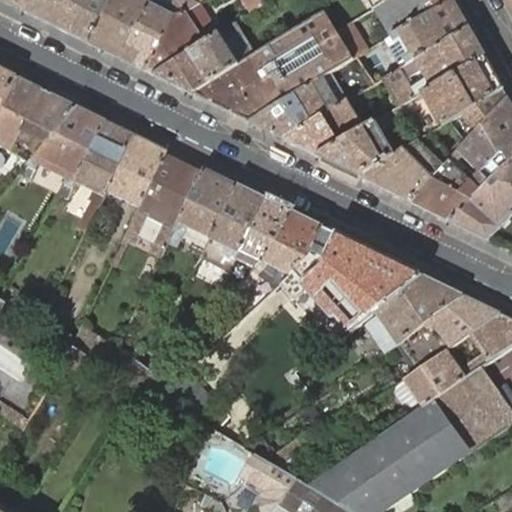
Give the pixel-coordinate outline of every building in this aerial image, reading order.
[(0,0),(26,14),(33,0),(0,0)] [(33,0),(26,14),(89,44),(112,0),(33,0)] [(112,0),(89,44),(121,60),(151,4),(152,0),(112,0)] [(121,60),(147,73),(176,18),(185,14),(199,5),(207,0),(177,0),(170,14),(151,4),(121,60)] [(170,14),(177,0),(152,0),(151,4),(170,14)] [(267,6),(263,0),(247,0),(256,13),(267,6)] [(331,4),(328,0),(316,0),(322,9),(331,4)] [(393,0),(369,0),(368,1),(375,11),(381,8),(388,3),(393,0)] [(454,3),(452,0),(393,0),(388,3),(381,8),(397,36),(454,3)] [(470,30),(454,3),(397,36),(392,39),(396,44),(402,40),(412,57),(406,60),(409,66),(415,62),(470,30)] [(194,27),(208,19),(199,5),(185,14),(194,27)] [(147,73),(155,77),(205,45),(219,36),(208,19),(194,27),(185,14),(176,18),(147,73)] [(328,20),(325,15),(257,56),(240,67),(198,94),(196,97),(251,124),(324,79),(354,61),(337,33),(328,20)] [(328,20),(337,33),(344,29),(336,16),(328,20)] [(155,77),(196,97),(198,94),(240,67),(225,44),(242,33),(237,25),(220,35),(219,36),(205,45),(155,77)] [(354,61),(358,59),(369,53),(352,25),(344,29),(337,33),(354,61)] [(404,69),(384,81),(400,109),(403,108),(424,95),(433,90),(486,58),(470,30),(415,62),(409,66),(404,69)] [(225,44),(240,67),(257,56),(242,33),(225,44)] [(388,41),(404,69),(409,66),(406,60),(412,57),(402,40),(396,44),(392,39),(388,41)] [(424,95),(403,108),(408,117),(422,141),(427,139),(432,136),(443,129),(450,124),(505,92),(486,58),(433,90),(424,95)] [(0,114),(19,79),(0,69),(0,114)] [(81,109),(19,79),(0,114),(0,144),(11,152),(14,153),(25,133),(49,145),(81,109)] [(251,124),(285,141),(342,106),(339,103),(347,98),(335,79),(327,84),(324,79),(251,124)] [(509,99),(505,92),(450,124),(456,133),(461,140),(466,145),(471,140),(463,130),(470,124),(478,132),(509,99)] [(285,141),(320,158),(366,130),(353,109),(362,103),(358,97),(349,102),(342,106),(285,141)] [(511,161),(511,103),(509,99),(478,132),(471,140),(466,145),(455,157),(460,162),(464,158),(480,173),(476,178),(486,188),(511,161)] [(366,130),(320,158),(362,178),(396,157),(382,133),(408,117),(403,108),(400,109),(377,124),(366,130)] [(108,122),(81,109),(49,145),(31,165),(29,167),(38,171),(44,161),(72,174),(66,186),(60,196),(68,201),(75,190),(76,188),(78,184),(81,180),(108,122)] [(136,136),(108,122),(81,180),(98,188),(95,193),(91,201),(94,202),(80,230),(87,234),(109,193),(136,136)] [(31,165),(49,145),(25,133),(14,153),(31,165)] [(169,152),(136,136),(109,193),(141,208),(169,152)] [(448,152),(432,136),(427,139),(431,142),(424,148),(439,162),(445,156),(448,152)] [(396,157),(362,178),(412,203),(451,161),(455,157),(466,145),(461,140),(448,152),(445,156),(439,162),(424,148),(431,142),(427,139),(422,141),(406,152),(405,151),(396,157)] [(11,152),(0,144),(0,159),(5,162),(11,152)] [(206,170),(169,152),(141,208),(125,241),(135,246),(137,243),(149,218),(165,226),(152,250),(151,254),(162,259),(169,244),(180,224),(206,170)] [(460,162),(455,157),(451,161),(412,203),(453,223),(453,220),(486,188),(476,178),(472,182),(456,166),(460,162)] [(511,161),(486,188),(453,220),(453,223),(489,240),(511,218),(511,213),(511,212),(511,211),(511,161)] [(238,186),(206,170),(180,224),(169,244),(178,248),(188,228),(212,240),(238,186)] [(267,200),(238,186),(212,240),(204,255),(232,270),(238,260),(241,254),(241,251),(267,200)] [(296,214),(267,200),(241,251),(241,254),(238,260),(256,269),(263,262),(280,245),(296,214)] [(325,229),(296,214),(280,245),(263,262),(256,269),(240,286),(232,293),(240,301),(266,273),(270,275),(267,280),(278,289),(281,286),(292,276),(296,272),(310,260),(325,229)] [(149,218),(137,243),(152,250),(165,226),(149,218)] [(339,236),(325,229),(310,260),(296,272),(292,276),(281,286),(295,300),(307,289),(308,291),(333,319),(334,320),(334,321),(335,321),(336,321),(338,319),(352,335),(366,323),(378,314),(402,295),(423,277),(339,236)] [(464,298),(423,277),(402,295),(378,314),(366,323),(375,336),(379,342),(388,355),(399,346),(408,339),(433,321),(464,298)] [(501,315),(464,298),(433,321),(408,339),(412,344),(423,336),(424,338),(438,327),(450,344),(436,354),(439,359),(449,352),(454,348),(463,342),(472,336),(501,315)] [(511,320),(501,315),(472,336),(481,350),(484,355),(462,370),(449,352),(439,359),(408,379),(406,381),(424,408),(431,403),(467,378),(482,368),(490,363),(511,347),(511,320)] [(72,347),(48,333),(41,343),(43,344),(45,345),(46,346),(47,348),(48,349),(49,350),(50,352),(50,353),(50,356),(51,357),(51,358),(51,360),(51,362),(50,363),(50,364),(49,366),(48,368),(47,369),(58,375),(66,363),(75,349),(72,347)] [(118,349),(120,346),(112,342),(99,363),(108,370),(118,349)] [(88,357),(75,349),(66,363),(80,371),(88,357)] [(136,361),(118,349),(108,370),(111,371),(124,379),(136,361)] [(153,374),(136,361),(124,379),(139,388),(153,374)] [(511,425),(511,410),(482,368),(467,378),(431,403),(448,427),(468,456),(511,425)] [(157,369),(153,374),(139,388),(159,401),(174,386),(157,369)] [(188,373),(174,386),(159,401),(164,404),(195,421),(216,403),(188,373)] [(159,401),(139,388),(129,405),(153,420),(164,404),(159,401)] [(431,403),(424,408),(389,433),(310,487),(348,511),(385,511),(468,456),(448,427),(431,403)] [(285,463),(265,437),(245,451),(256,456),(277,469),(285,463)] [(277,469),(256,456),(243,477),(248,479),(243,486),(263,497),(261,500),(264,511),(274,511),(279,505),(298,480),(277,469)] [(348,511),(310,487),(298,480),(279,505),(289,511),(348,511)] [(0,511),(21,511),(23,509),(17,505),(18,504),(0,492),(0,511)] [(34,511),(39,505),(30,499),(23,509),(21,511),(34,511)]
